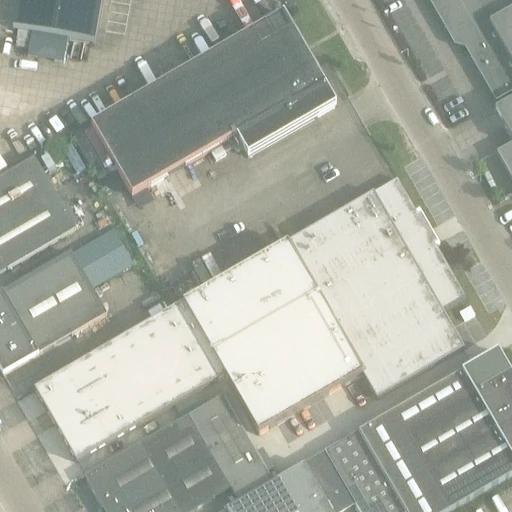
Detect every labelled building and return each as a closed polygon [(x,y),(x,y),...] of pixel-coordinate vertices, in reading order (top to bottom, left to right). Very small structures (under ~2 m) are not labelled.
[(18,0),(13,30),(94,44),(101,0),(18,0)] [(511,0),(431,0),(458,46),(468,48),(499,101),(511,93),(511,101),(494,112),(511,143),(511,145),(496,155),(511,182),(511,0)] [(283,16),(91,128),(132,199),(235,139),(247,160),(336,108),(324,87),(308,59),(309,58),(300,44),(299,44),(283,16)] [(34,161),(0,180),(0,276),(75,232),(34,161)] [(397,181),(172,311),(172,312),(215,385),(214,385),(226,378),(259,437),(362,377),(377,401),(463,351),(441,313),(465,299),(397,181)] [(114,234),(72,259),(93,294),(135,270),(114,234)] [(257,234),(249,238),(259,256),(266,251),(257,234)] [(0,296),(0,372),(3,378),(107,318),(93,294),(72,259),(71,255),(0,296)] [(172,312),(34,392),(58,433),(57,437),(61,439),(64,443),(62,448),(67,449),(70,453),(68,458),(73,459),(76,465),(214,385),(172,312)] [(511,379),(498,355),(358,435),(402,511),(453,511),(511,478),(511,379)] [(84,479),(101,508),(103,511),(194,511),(230,491),(238,505),(272,485),(222,399),(188,419),(84,479)] [(324,455),(304,467),(329,511),(345,511),(355,507),(357,511),(402,511),(358,435),(324,455)] [(226,511),(329,511),(304,467),(272,485),(238,505),(226,511)]
